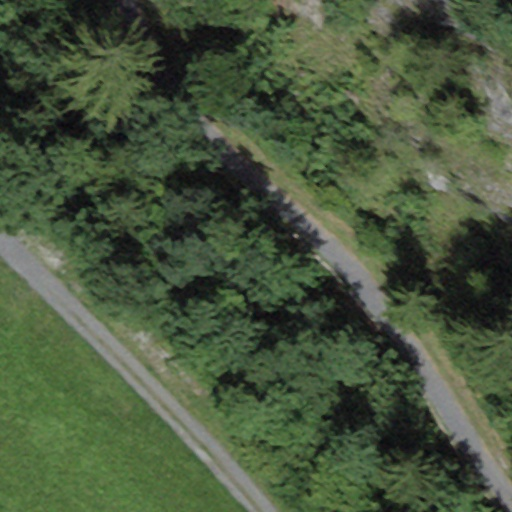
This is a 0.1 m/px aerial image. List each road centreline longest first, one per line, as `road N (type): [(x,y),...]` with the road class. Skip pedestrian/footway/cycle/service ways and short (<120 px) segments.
road 1 (track): [(506,511),(424,365),(167,65),(124,0)]
road 2 (track): [(250,511),(0,248)]
